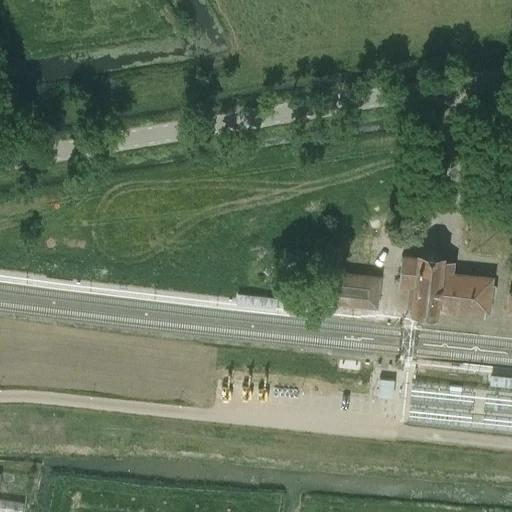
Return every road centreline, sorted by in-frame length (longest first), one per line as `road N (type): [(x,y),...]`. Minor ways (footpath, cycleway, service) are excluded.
road 1 (unclassified): [(0,162),(511,77)]
road 2 (unclassified): [(511,445),(0,399)]
